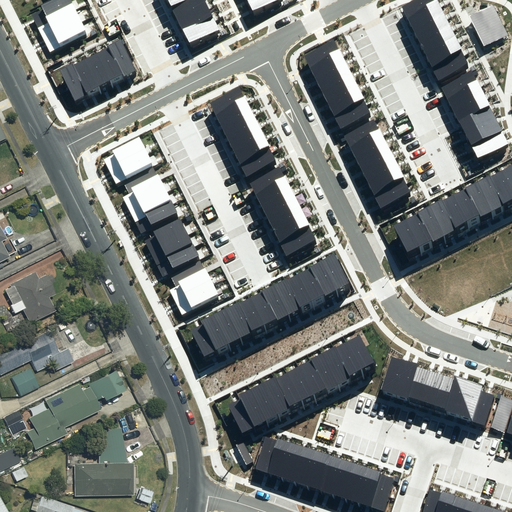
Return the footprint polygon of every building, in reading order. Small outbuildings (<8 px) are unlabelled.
[(69,0),(60,0),(32,15),(39,28),(75,9),(69,0)] [(168,0),(174,11),(195,0),(168,0)] [(204,0),(195,0),(174,11),(180,23),(208,8),(204,0)] [(282,0),(257,0),(249,4),(254,14),(282,0)] [(416,0),(399,9),(404,20),(435,4),(433,0),(416,0)] [(404,20),(410,31),(441,15),(435,4),(404,20)] [(493,4),(469,16),(484,45),(508,34),(493,4)] [(208,8),(180,23),(185,34),(214,19),(208,8)] [(75,9),(39,28),(45,40),(81,22),(75,9)] [(410,31),(417,44),(448,27),(441,15),(410,31)] [(219,29),(214,19),(185,34),(190,44),(219,29)] [(88,34),(81,22),(45,40),(51,52),(88,34)] [(417,44),(424,56),(454,40),(448,27),(417,44)] [(424,56),(430,67),(460,51),(454,40),(424,56)] [(110,48),(125,79),(137,73),(122,42),(110,48)] [(305,58),(310,69),(341,53),(336,43),(305,58)] [(110,48),(97,54),(113,85),(125,79),(110,48)] [(460,51),(430,67),(437,81),(468,65),(460,51)] [(310,69),(316,80),(347,65),(341,53),(310,69)] [(97,54),(85,60),(101,91),(113,85),(97,54)] [(74,66),(89,97),(101,91),(85,60),(74,66)] [(316,80),(322,93),(353,77),(347,65),(316,80)] [(76,103),(89,97),(74,66),(61,72),(76,103)] [(440,87),(445,98),(476,81),(470,71),(440,87)] [(322,93),(329,105),(360,90),(353,77),(322,93)] [(445,98),(452,109),(482,93),(476,81),(445,98)] [(208,104),(213,114),(244,99),(239,88),(208,104)] [(329,105),(334,117),(365,102),(360,90),(329,105)] [(452,109),(458,122),(489,105),(482,93),(452,109)] [(213,114),(219,126),(250,111),(244,99),(213,114)] [(365,102),(334,117),(341,130),(372,114),(365,102)] [(458,122),(465,134),(495,118),(489,105),(458,122)] [(219,126),(225,139),(257,123),(250,111),(219,126)] [(465,134),(471,145),(501,129),(495,118),(465,134)] [(343,137),(349,148),(380,132),(374,121),(343,137)] [(225,139),(232,151),(263,136),(257,123),(225,139)] [(501,129),(471,145),(478,159),(509,142),(501,129)] [(349,148),(354,159),(385,144),(380,132),(349,148)] [(232,151),(238,163),(269,147),(263,136),(232,151)] [(141,141),(104,160),(109,171),(147,152),(141,141)] [(354,159),(361,172),(392,156),(385,144),(354,159)] [(269,147),(238,163),(244,175),(275,160),(269,147)] [(147,152),(109,171),(116,184),(154,165),(147,152)] [(361,172),(367,184),(398,169),(392,156),(361,172)] [(511,165),(502,171),(511,190),(511,165)] [(249,183),(255,195),(286,179),(280,168),(249,183)] [(367,184),(373,196),(404,181),(398,169),(367,184)] [(511,191),(502,171),(488,178),(502,204),(511,198),(511,191)] [(487,177),(478,182),(492,208),(501,204),(487,177)] [(160,179),(123,197),(129,210),(166,191),(160,179)] [(255,195),(260,206),(292,191),(286,179),(255,195)] [(404,181),(373,196),(379,209),(410,193),(404,181)] [(477,182),(466,188),(480,215),(491,209),(477,182)] [(465,188),(454,194),(468,220),(479,214),(465,188)] [(129,210),(135,221),(172,202),(166,191),(129,210)] [(260,206),(267,219),(298,203),(292,191),(260,206)] [(455,227),(467,220),(454,195),(442,201),(455,227)] [(455,228),(441,201),(431,207),(445,234),(455,228)] [(172,202),(135,221),(142,235),(179,216),(172,202)] [(267,219),(273,231),(304,216),(298,203),(267,219)] [(432,240),(444,234),(430,207),(418,213),(432,240)] [(419,247),(431,240),(418,214),(405,220),(419,247)] [(273,231),(279,243),(310,227),(304,216),(273,231)] [(407,252),(418,247),(405,220),(394,226),(407,252)] [(0,263),(13,257),(4,241),(9,238),(0,221),(0,263)] [(182,223),(145,241),(151,254),(188,235),(182,223)] [(310,227),(279,243),(286,256),(317,241),(310,227)] [(188,235),(151,254),(157,266),(194,247),(188,235)] [(194,247),(157,266),(164,278),(201,260),(194,247)] [(333,255),(321,261),(337,291),(349,285),(333,255)] [(321,261),(310,267),(325,297),(337,291),(321,261)] [(171,278),(175,287),(206,271),(202,262),(171,278)] [(310,267),(297,273),(313,304),(325,297),(310,267)] [(26,309),(33,323),(58,309),(52,296),(58,293),(53,283),(57,280),(54,273),(49,276),(48,274),(42,278),(38,271),(13,283),(22,302),(14,306),(17,313),(26,309)] [(175,287),(169,290),(176,302),(213,283),(207,271),(206,271),(175,287)] [(297,273),(286,278),(302,309),(313,304),(297,273)] [(286,278),(274,285),(289,315),(302,309),(286,278)] [(220,296),(213,283),(176,302),(182,315),(220,296)] [(274,285),(263,290),(278,321),(289,315),(274,285)] [(263,290),(250,297),(265,327),(278,321),(263,290)] [(249,296),(236,303),(251,334),(265,327),(250,297),(249,296)] [(236,303),(225,308),(240,339),(251,334),(236,303)] [(213,315),(228,345),(240,339),(225,308),(213,315)] [(14,314),(2,321),(7,332),(20,325),(14,314)] [(213,315),(202,320),(218,350),(228,345),(213,315)] [(190,326),(205,357),(218,350),(202,320),(190,326)] [(50,330),(0,354),(0,369),(3,375),(34,360),(39,371),(55,364),(58,370),(77,361),(71,349),(62,353),(50,330)] [(346,342),(361,370),(374,363),(359,335),(346,342)] [(361,370),(346,342),(334,348),(350,378),(362,371),(361,370)] [(338,384),(350,378),(334,348),(323,354),(338,384)] [(338,384),(323,354),(311,360),(326,388),(327,390),(338,384)] [(380,389),(394,394),(405,360),(392,356),(380,389)] [(326,388),(311,360),(299,366),(313,394),(326,388)] [(407,398),(407,396),(417,367),(418,365),(405,360),(394,394),(407,398)] [(301,401),(313,394),(299,366),(286,373),(301,401)] [(13,377),(23,396),(41,386),(32,367),(13,377)] [(407,396),(420,400),(430,371),(417,367),(407,396)] [(29,432),(38,449),(70,433),(67,427),(104,409),(99,400),(107,396),(109,400),(128,390),(125,383),(126,383),(123,377),(122,377),(119,370),(91,384),(92,386),(85,390),(81,383),(48,399),(52,408),(33,417),(38,427),(29,432)] [(432,404),(442,375),(430,371),(420,400),(432,404)] [(301,401),(286,373),(275,379),(290,407),(301,401)] [(432,404),(446,409),(456,379),(442,375),(432,404)] [(458,415),(470,381),(457,377),(456,379),(446,409),(445,411),(458,415)] [(277,413),(290,407),(275,379),(274,378),(262,384),(277,413)] [(458,415),(472,420),(481,391),(483,386),(470,381),(458,415)] [(266,419),(277,413),(262,384),(250,390),(266,419)] [(254,425),(266,419),(250,390),(239,396),(241,400),(254,425)] [(481,391),(472,420),(486,424),(495,396),(481,391)] [(503,432),(511,405),(511,401),(501,398),(491,428),(503,432)] [(248,429),(254,425),(241,400),(228,406),(242,432),(248,429)] [(6,418),(10,426),(25,419),(20,410),(6,418)] [(77,464),(78,496),(136,495),(135,463),(130,463),(122,428),(100,433),(101,464),(77,464)] [(255,469),(268,473),(278,441),(265,437),(255,469)] [(268,474),(281,478),(292,444),(279,440),(278,441),(268,473),(268,474)] [(253,462),(243,442),(236,445),(246,465),(253,462)] [(281,478),(294,482),(305,448),(292,444),(281,478)] [(0,454),(0,467),(2,471),(23,461),(16,447),(0,454)] [(294,482),(307,487),(318,452),(305,448),(294,482)] [(307,487),(321,491),(332,457),(318,452),(307,487)] [(321,491),(332,495),(344,460),(332,457),(321,491)] [(332,495),(345,499),(356,465),(344,460),(332,495)] [(345,499),(358,503),(370,469),(356,465),(345,499)] [(15,472),(20,481),(30,476),(25,467),(15,472)] [(358,503),(371,507),(381,475),(382,473),(370,469),(358,503)] [(395,480),(381,475),(371,507),(384,511),(395,480)] [(155,491),(141,486),(136,499),(150,504),(155,491)] [(425,511),(439,511),(446,493),(433,489),(425,511)] [(439,511),(453,511),(459,497),(446,493),(439,511)] [(0,494),(0,511),(11,511),(1,494),(0,494)] [(453,511),(466,511),(470,501),(459,497),(453,511)] [(76,511),(78,507),(53,499),(52,502),(43,499),(38,511),(40,511),(76,511)] [(466,511),(481,511),(483,505),(470,501),(466,511)]
